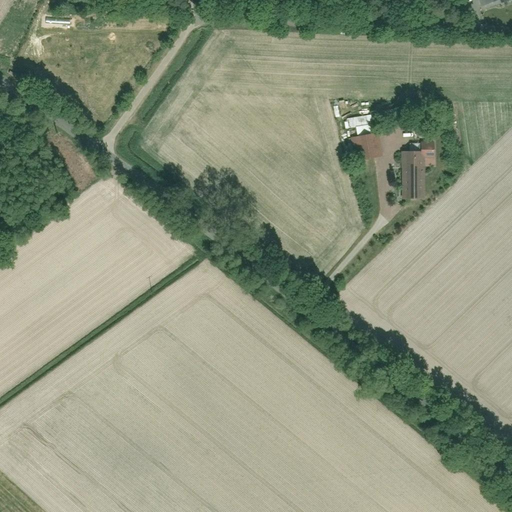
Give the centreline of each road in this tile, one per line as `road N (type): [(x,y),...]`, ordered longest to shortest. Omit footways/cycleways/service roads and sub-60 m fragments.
road 1 (unclassified): [(101,155),(511,474)]
road 2 (unclassified): [(190,21),(511,34)]
road 3 (residential): [(101,155),(190,21)]
road 4 (unclassified): [(0,83),(101,155)]
